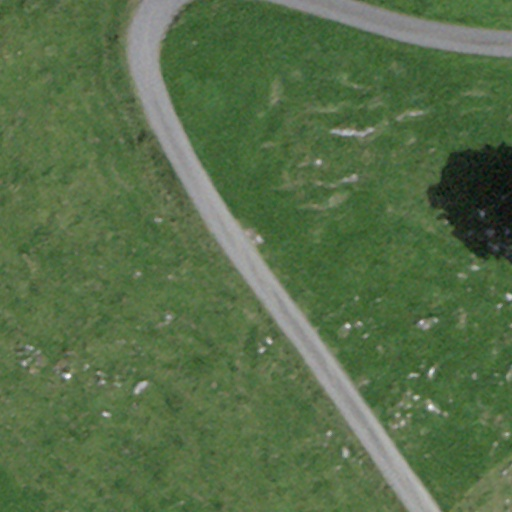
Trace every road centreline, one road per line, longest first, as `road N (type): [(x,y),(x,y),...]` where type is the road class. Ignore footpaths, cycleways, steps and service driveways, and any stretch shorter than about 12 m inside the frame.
road 1 (unclassified): [(426,511),(189,173)]
road 2 (track): [(306,0),(422,33),(511,46)]
road 3 (track): [(189,173),(149,85),(143,43),(166,0)]
